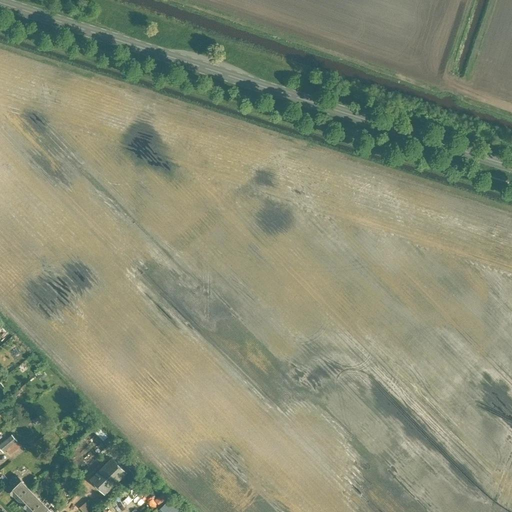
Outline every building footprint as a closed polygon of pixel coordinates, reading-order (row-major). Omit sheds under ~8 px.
[(38,376),(41,381),(46,377),(43,372),(38,376)] [(32,420),(34,425),(42,422),(40,416),(32,420)] [(12,434),(0,444),(0,448),(3,452),(17,441),(12,434)] [(126,472),(113,458),(92,478),(105,493),(126,472)] [(13,494),(17,498),(28,487),(17,475),(10,481),(12,484),(7,489),(13,494)] [(44,489),(39,484),(37,482),(33,487),(36,490),(39,493),(44,489)] [(26,507),(31,511),(42,501),(28,487),(17,498),(22,503),(26,507)] [(169,511),(176,506),(170,499),(160,508),(163,511),(169,511)] [(52,511),(42,501),(31,511),(52,511)]
